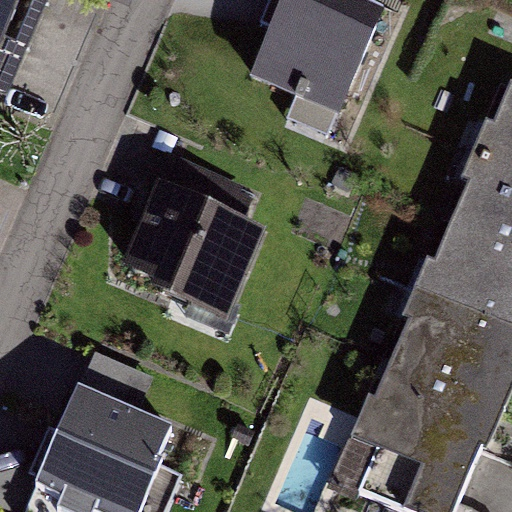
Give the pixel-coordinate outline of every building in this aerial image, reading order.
[(52,0),(0,0),(0,105),(4,107),(52,0)] [(390,22),(337,0),(284,0),(283,4),(247,86),(345,128),(390,22)] [(511,76),(503,73),(408,295),(511,339),(511,76)] [(266,211),(156,166),(108,282),(235,335),(271,249),(253,241),(266,211)] [(372,511),(459,511),(511,399),(511,339),(408,295),(342,437),(370,450),(346,500),(372,511)] [(174,442),(71,396),(28,493),(70,511),(178,511),(191,483),(161,470),(174,442)]
